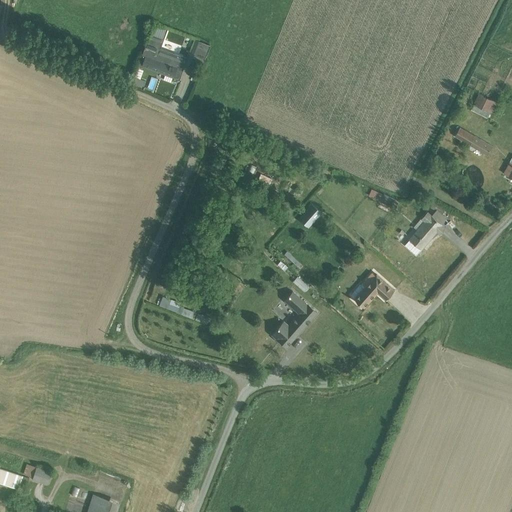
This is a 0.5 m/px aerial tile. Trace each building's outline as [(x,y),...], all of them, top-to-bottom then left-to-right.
[(210,45),(196,39),(190,53),(204,58),(210,45)] [(139,66),(169,80),(176,64),(146,51),(139,66)] [(489,114),(497,99),(480,90),(472,105),(489,114)] [(483,162),(492,147),(458,125),(448,140),(483,162)] [(511,159),(511,160),(503,174),(511,179),(511,159)] [(379,200),(381,193),(363,188),(361,194),(379,200)] [(306,202),(290,218),(300,229),(317,213),(306,202)] [(406,247),(418,257),(445,222),(432,212),(406,247)] [(394,294),(377,276),(354,299),(364,309),(381,293),(388,299),(394,294)] [(271,336),(285,348),(314,313),(293,295),(284,305),(298,316),(287,329),(281,324),(271,336)] [(47,483),(51,470),(27,463),(23,473),(0,466),(0,482),(18,488),(20,482),(27,484),(28,478),(47,483)] [(85,511),(118,511),(122,502),(94,491),(85,511)]
